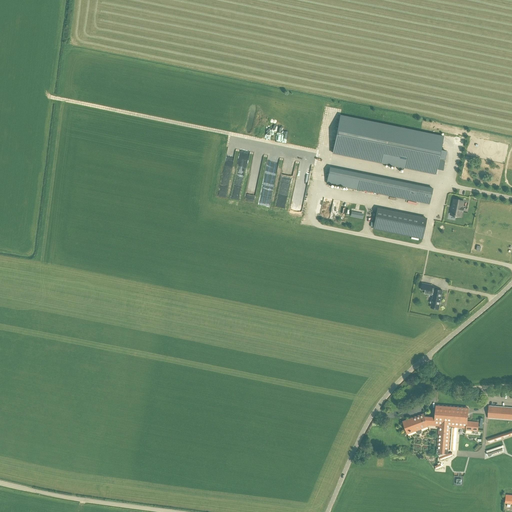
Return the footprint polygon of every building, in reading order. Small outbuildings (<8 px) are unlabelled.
[(440,150),(443,137),(341,116),(333,153),(398,166),(397,168),(403,169),(404,167),(413,169),(436,174),(437,168),(443,169),(446,152),(440,150)] [(429,204),(432,189),(330,168),(327,183),(429,204)] [(288,180),(293,179),(292,170),(286,171),(282,172),(284,178),(288,177),(288,180)] [(464,202),(454,200),(452,207),(454,207),(452,215),(455,215),(455,216),(456,216),(461,216),(462,211),(463,212),(463,208),(462,208),(464,202)] [(427,219),(377,208),(373,228),(422,238),(427,219)] [(435,289),(431,308),(438,309),(442,291),(435,289)] [(437,449),(448,450),(450,426),(466,428),(466,430),(478,431),(478,423),(467,422),(468,408),(436,406),(435,418),(424,417),(423,414),(403,421),(407,434),(427,426),(427,425),(439,426),(437,449)] [(488,418),(511,419),(511,408),(489,407),(488,418)] [(511,430),(487,439),(488,442),(490,442),(490,443),(494,442),(493,440),(497,439),(497,440),(501,439),(501,438),(511,434),(511,430)] [(488,457),(492,455),(492,454),(499,452),(499,453),(503,451),(501,446),(486,451),(487,453),(486,453),(487,456),(488,455),(488,457)]
